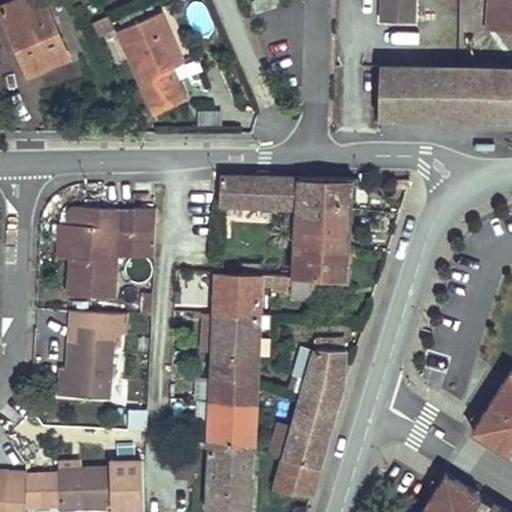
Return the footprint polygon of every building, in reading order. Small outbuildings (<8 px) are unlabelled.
[(55,0),(8,0),(36,60),(75,44),(55,0)] [(190,85),(182,68),(167,75),(160,60),(176,53),(187,47),(164,0),(156,0),(122,16),(159,99),(190,85)] [(253,0),(257,11),(278,4),(276,0),(253,0)] [(511,0),(498,0),(496,20),(507,22),(508,9),(511,9),(511,0)] [(116,15),(110,3),(96,9),(101,22),(116,15)] [(511,50),(387,48),(386,96),(511,97),(511,50)] [(182,68),(176,53),(160,60),(167,75),(182,68)] [(293,208),(291,243),(349,245),(352,176),(220,170),(218,205),(293,208)] [(121,276),(122,240),(116,239),(117,228),(122,228),(124,187),(81,186),(73,192),(72,203),(71,238),(76,238),(74,275),(121,276)] [(124,187),(122,228),(122,232),(161,234),(162,214),(139,212),(140,187),(124,187)] [(140,187),(139,212),(162,214),(164,188),(140,187)] [(62,238),(71,238),(72,203),(63,203),(62,238)] [(187,216),(185,258),(205,259),(208,217),(187,216)] [(349,245),(291,243),(290,274),(319,275),(348,276),(349,245)] [(224,255),(222,274),(268,275),(269,256),(224,255)] [(268,275),(222,274),(219,359),(264,360),(268,275)] [(289,291),(290,275),(272,274),(271,291),(289,291)] [(319,275),(290,274),(290,275),(289,291),(289,297),(318,299),(319,275)] [(80,379),(117,381),(119,325),(127,326),(128,311),(132,311),(133,294),(84,292),(83,310),(80,379)] [(63,379),(80,379),(83,310),(72,309),(71,353),(64,353),(63,379)] [(325,326),(287,434),(329,447),(354,362),(356,326),(325,326)] [(495,366),(503,372),(511,359),(511,352),(506,348),(495,366)] [(264,360),(219,359),(217,408),(262,409),(264,360)] [(495,366),(480,389),(489,395),(481,407),(500,420),(504,413),(511,417),(511,359),(503,372),(495,366)] [(468,409),(511,436),(511,417),(504,413),(500,420),(481,407),(489,395),(480,389),(468,409)] [(127,425),(144,426),(145,406),(128,406),(127,425)] [(260,455),(261,417),(217,418),(215,453),(260,455)] [(198,460),(200,427),(181,426),(180,459),(198,460)] [(329,447),(287,434),(278,464),(279,468),(320,474),(329,447)] [(120,497),(148,496),(151,438),(120,439),(120,445),(73,446),(73,452),(74,486),(74,490),(84,490),(105,490),(120,490),(120,497)] [(0,502),(36,506),(38,454),(1,451),(0,458),(0,502)] [(58,487),(74,486),(73,452),(58,452),(58,487)] [(445,465),(464,477),(460,482),(487,499),(495,486),(441,452),(431,468),(439,474),(445,465)] [(260,455),(215,453),(213,487),(258,488),(260,455)] [(431,468),(416,492),(425,497),(415,511),(511,511),(511,496),(495,486),(487,499),(460,482),(464,477),(445,465),(439,474),(431,468)] [(105,499),(105,490),(84,490),(84,499),(105,499)] [(416,492),(404,511),(403,511),(415,511),(425,497),(416,492)]
